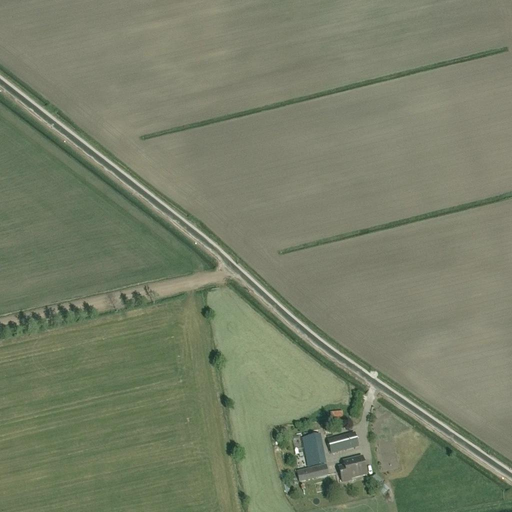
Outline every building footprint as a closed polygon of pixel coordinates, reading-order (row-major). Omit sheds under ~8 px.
[(331,454),(357,448),(354,434),(328,441),(331,454)] [(320,436),(315,437),(302,440),(303,448),(308,447),(311,467),(325,464),(320,436)] [(362,457),(343,461),(344,466),(338,467),(341,483),(351,480),(350,479),(366,475),(362,457)] [(307,467),(305,460),(298,462),(300,469),(307,467)] [(306,471),(306,470),(296,473),(299,484),(321,478),(318,467),(306,471)] [(376,474),(373,478),(381,485),(384,481),(376,474)] [(386,484),(380,489),(384,494),(390,489),(386,484)]
